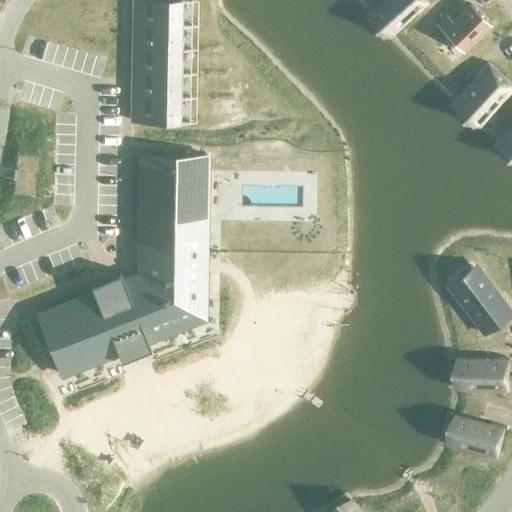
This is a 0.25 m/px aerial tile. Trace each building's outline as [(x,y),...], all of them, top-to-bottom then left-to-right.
[(140,0),(140,10),(134,10),(134,25),(140,25),(140,24),(179,24),(179,0),(140,0)] [(422,0),(379,0),(370,9),(392,34),(426,5),(422,0)] [(446,15),(435,25),(462,52),(490,25),(469,4),(451,21),(446,15)] [(140,34),(134,34),(133,49),(140,49),(140,48),(179,49),(179,24),(140,24),(140,25),(140,34)] [(139,58),(133,58),(133,73),(139,73),(139,72),(178,73),(179,49),(140,48),(140,49),(139,58)] [(486,64),(455,98),(481,121),(511,87),(486,64)] [(139,82),(133,82),(133,97),(139,97),(139,96),(178,97),(178,73),(139,72),(139,73),(139,82)] [(138,106),(132,106),(132,121),(177,122),(178,97),(139,96),(139,97),(138,106)] [(511,124),(499,140),(511,151),(511,124)] [(92,293),(36,315),(59,373),(115,351),(119,360),(121,360),(120,353),(144,344),(147,349),(149,348),(145,339),(201,317),(204,155),(141,154),(139,274),(123,281),(119,271),(117,272),(118,279),(94,288),(91,283),(89,283),(92,293)] [(479,272),(452,293),(483,334),(510,313),(479,272)] [(506,360),(460,359),(460,389),(505,390),(506,360)] [(458,416),(450,445),(494,457),(502,428),(458,416)]
